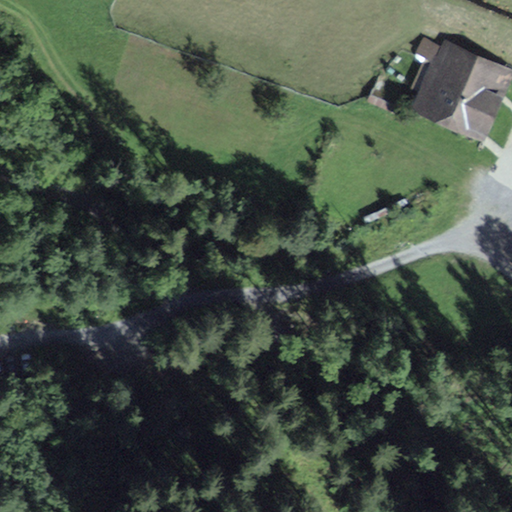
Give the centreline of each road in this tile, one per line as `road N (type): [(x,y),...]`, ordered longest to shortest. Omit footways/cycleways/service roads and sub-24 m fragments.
road 1 (track): [(511,273),(460,248),(404,253),(289,293),(219,296),(101,336),(0,346)]
road 2 (track): [(182,304),(84,199),(0,168)]
road 3 (track): [(84,199),(105,146),(84,93),(11,0)]
